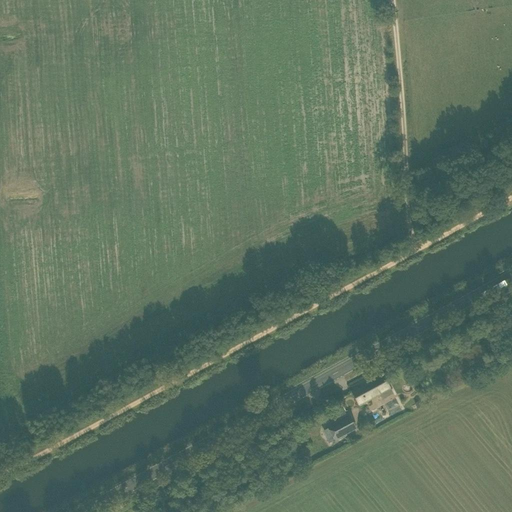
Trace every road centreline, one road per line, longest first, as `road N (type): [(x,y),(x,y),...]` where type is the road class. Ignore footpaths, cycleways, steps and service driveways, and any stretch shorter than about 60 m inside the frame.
road 1 (primary): [(84,511),(511,276)]
road 2 (track): [(395,0),(418,248)]
